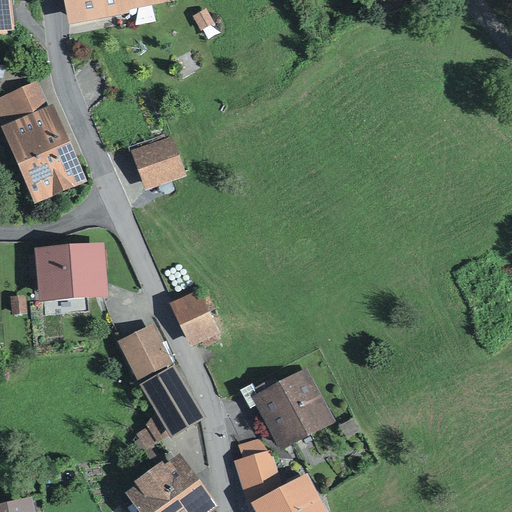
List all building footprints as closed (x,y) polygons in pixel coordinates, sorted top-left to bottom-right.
[(155,0),(157,4),(170,2),(169,0),(72,0),(77,19),(102,14),(100,7),(134,0),(155,0)] [(377,0),(383,16),(423,0),(377,0)] [(16,147),(38,195),(76,178),(39,94),(14,105),(23,127),(16,130),(22,144),(16,147)] [(136,154),(147,185),(180,173),(169,142),(136,154)] [(94,291),(93,282),(101,282),(100,269),(106,269),(104,250),(30,256),(31,275),(50,274),(52,295),(94,291)] [(204,336),(208,344),(217,340),(205,313),(213,309),(206,293),(176,307),(193,341),(204,336)] [(122,345),(138,376),(167,362),(151,330),(122,345)] [(172,373),(147,388),(160,410),(185,395),(172,373)] [(305,378),(282,390),(273,373),(240,391),(250,409),(261,403),(282,442),(326,418),(305,378)] [(173,432),(198,417),(185,395),(160,410),(173,432)] [(269,454),(259,440),(239,446),(245,461),(269,454)] [(191,511),(203,504),(173,463),(135,491),(149,511),(191,511)] [(319,511),(303,483),(259,506),(262,511),(319,511)]
